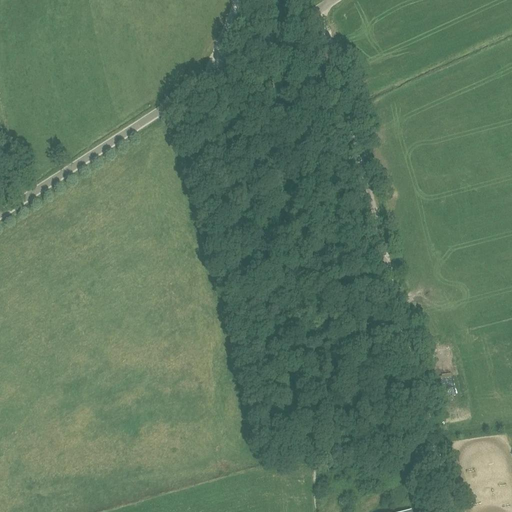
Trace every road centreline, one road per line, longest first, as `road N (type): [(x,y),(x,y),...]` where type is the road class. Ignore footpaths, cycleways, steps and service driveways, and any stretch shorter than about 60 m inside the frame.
road 1 (track): [(432,428),(318,9)]
road 2 (unclassified): [(0,212),(332,0)]
